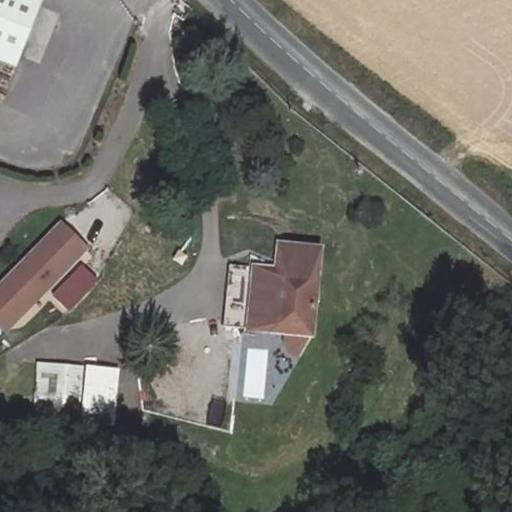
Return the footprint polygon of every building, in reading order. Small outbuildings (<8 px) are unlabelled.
[(0,0),(0,49),(22,57),(41,0),(0,0)] [(63,227),(0,289),(0,304),(17,321),(87,251),(63,227)] [(234,269),(227,330),(315,340),(324,254),(284,249),(282,262),(254,258),(253,271),(234,269)] [(83,269),(54,299),(70,314),(99,284),(83,269)] [(0,304),(0,325),(7,332),(17,321),(0,304)] [(289,339),(288,354),(305,355),(306,341),(289,339)] [(242,399),(264,401),(270,349),(248,346),(242,399)] [(117,371),(92,368),(86,424),(111,427),(117,371)]
